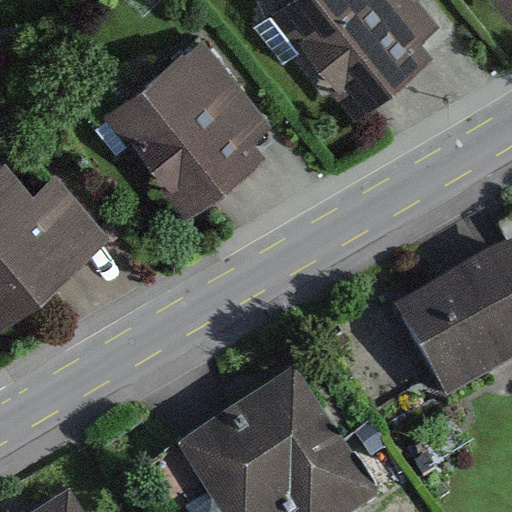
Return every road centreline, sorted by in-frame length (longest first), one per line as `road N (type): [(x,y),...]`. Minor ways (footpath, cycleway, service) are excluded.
road 1 (residential): [(511,129),(0,424)]
road 2 (secondary): [(0,108),(276,511)]
